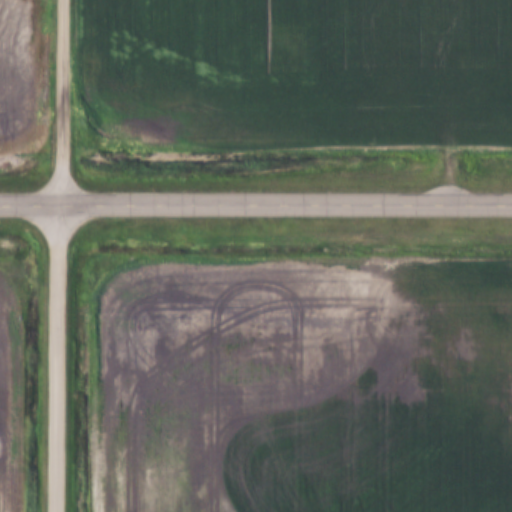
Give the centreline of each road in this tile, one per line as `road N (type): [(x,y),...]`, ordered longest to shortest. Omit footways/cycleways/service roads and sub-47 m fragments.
road 1 (residential): [(0,201),(511,201)]
road 2 (residential): [(56,511),(60,201)]
road 3 (track): [(60,201),(62,0)]
